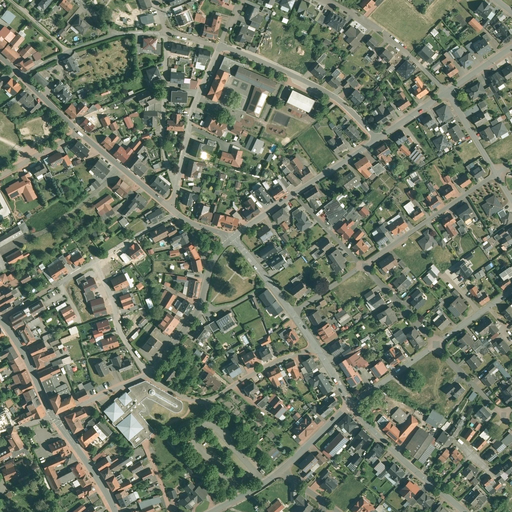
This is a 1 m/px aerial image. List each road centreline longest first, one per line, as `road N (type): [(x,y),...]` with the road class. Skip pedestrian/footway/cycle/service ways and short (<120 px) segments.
road 1 (residential): [(220,45),(343,103),(377,138)]
road 2 (residential): [(363,265),(496,173)]
road 3 (residential): [(176,186),(161,130),(166,34)]
road 4 (residential): [(327,0),(375,27),(446,91)]
road 5 (residential): [(220,45),(193,104),(176,186)]
road 6 (tertiary): [(210,264),(200,308),(149,371)]
road 7 (residential): [(149,371),(120,329),(94,261)]
road 8 (residential): [(350,404),(439,490)]
road 9 (residential): [(172,209),(79,132)]
